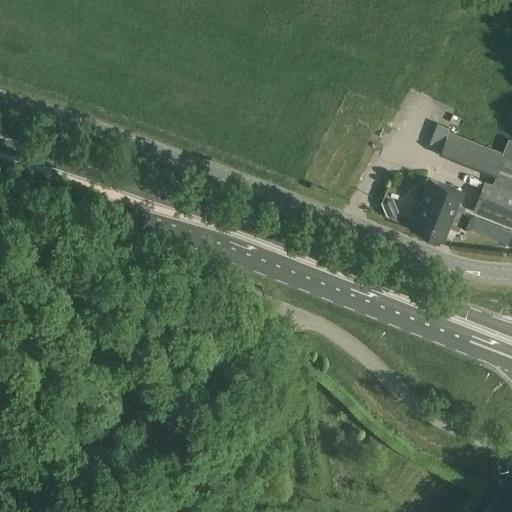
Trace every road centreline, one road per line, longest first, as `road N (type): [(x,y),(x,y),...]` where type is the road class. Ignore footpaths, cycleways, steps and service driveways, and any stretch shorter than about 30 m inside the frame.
road 1 (primary): [(511,355),(0,157)]
road 2 (unclassified): [(511,275),(453,267),(0,99)]
road 3 (unknown): [(289,312),(63,480),(0,510)]
road 4 (unclassified): [(0,196),(309,320)]
road 5 (unclassified): [(511,453),(425,411),(309,320)]
